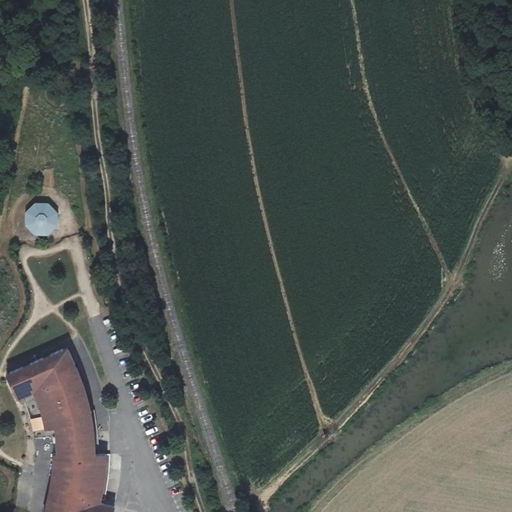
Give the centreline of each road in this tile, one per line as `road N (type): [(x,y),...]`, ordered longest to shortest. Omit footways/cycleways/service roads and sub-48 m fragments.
road 1 (track): [(202,511),(180,426),(128,306),(115,251),(85,0)]
road 2 (track): [(494,150),(495,187),(429,316),(272,488),(262,511)]
road 3 (track): [(511,367),(375,451),(316,511)]
